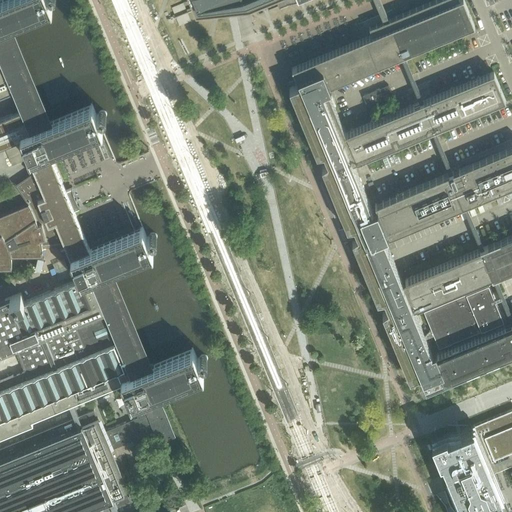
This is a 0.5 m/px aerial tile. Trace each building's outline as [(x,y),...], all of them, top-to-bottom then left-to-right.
[(0,436),(33,423),(33,421),(32,419),(69,404),(70,406),(72,410),(74,415),(75,417),(68,420),(64,421),(11,443),(0,447),(0,511),(104,511),(113,509),(114,511),(119,511),(120,511),(118,507),(132,501),(133,501),(132,500),(130,494),(129,491),(111,449),(119,445),(155,430),(157,435),(158,438),(159,440),(162,439),(163,439),(173,435),(176,433),(159,391),(165,389),(202,373),(202,374),(204,373),(199,363),(201,362),(202,362),(202,363),(203,363),(204,363),(205,363),(206,362),(207,362),(207,361),(207,360),(208,360),(208,359),(208,358),(207,357),(207,356),(206,356),(206,355),(205,355),(204,355),(203,355),(202,355),(201,356),(200,357),(200,358),(198,359),(193,349),(192,349),(192,350),(149,368),(108,270),(152,251),(152,252),(153,251),(149,240),(151,239),(151,240),(152,240),(153,240),(154,240),(155,240),(156,239),(156,238),(157,238),(157,237),(157,236),(157,235),(157,234),(156,234),(156,233),(155,233),(155,232),(154,232),(153,232),(152,232),(151,233),(150,233),(150,234),(149,234),(149,235),(147,236),(143,226),(142,226),(141,226),(142,228),(135,231),(134,231),(91,249),(84,234),(79,221),(74,210),(77,208),(79,207),(80,207),(81,208),(81,207),(80,206),(80,205),(79,205),(78,203),(76,200),(75,197),(74,195),(74,192),(73,189),(73,188),(73,187),(73,186),(72,186),(72,188),(66,190),(50,151),(93,132),(94,132),(98,130),(101,129),(102,131),(102,130),(103,130),(98,119),(100,118),(101,118),(102,119),(103,119),(104,119),(104,118),(105,118),(106,118),(106,117),(106,116),(107,116),(107,115),(107,114),(107,113),(106,113),(106,112),(105,111),(104,111),(103,111),(102,111),(101,111),(100,111),(100,112),(99,112),(99,113),(99,114),(97,115),(93,105),(92,106),(92,107),(48,125),(7,26),(51,8),(51,9),(53,8),(49,0),(2,0),(0,1),(0,57),(14,91),(21,109),(18,111),(12,113),(0,117),(0,265),(8,265),(11,265),(11,266),(11,267),(12,267),(12,260),(12,259),(12,257),(12,256),(12,255),(11,254),(11,253),(38,252),(39,252),(42,252),(42,253),(42,254),(43,254),(43,253),(43,252),(43,251),(43,250),(43,249),(42,247),(42,246),(42,245),(42,244),(42,243),(42,242),(64,240),(66,245),(67,247),(61,250),(64,249),(66,255),(64,256),(69,254),(72,261),(73,262),(74,264),(74,265),(75,267),(76,269),(77,273),(78,274),(79,276),(79,277),(79,278),(62,285),(61,285),(49,290),(25,300),(21,292),(5,299),(0,300),(0,354),(10,350),(16,348),(25,370),(25,371),(22,372),(14,376),(14,374),(0,380),(1,381),(0,381),(0,436)] [(189,0),(196,14),(215,12),(218,12),(233,10),(241,10),(250,8),(270,0),(277,0),(280,5),(292,0),(189,0)] [(322,87),(474,24),(463,0),(433,0),(375,24),(369,27),(372,34),(291,67),(297,83),(289,86),(317,153),(324,152),(328,162),(322,166),(347,225),(354,224),(356,228),(358,233),(352,237),(377,300),(384,298),(388,308),(383,312),(410,378),(419,374),(426,390),(511,354),(511,322),(433,355),(414,308),(511,267),(511,235),(402,281),(384,237),(511,184),(511,146),(371,205),(353,162),(505,99),(494,71),(342,134),(322,87)] [(376,0),(380,8),(385,20),(389,18),(385,6),(381,0),(376,0)] [(0,96),(14,91),(0,57),(0,96)] [(363,95),(367,105),(392,94),(388,84),(363,95)] [(489,283),(424,309),(439,346),(497,322),(504,320),(489,283)] [(509,511),(503,493),(505,492),(496,470),(503,467),(511,463),(511,408),(434,441),(462,510),(464,509),(465,511),(509,511)]
